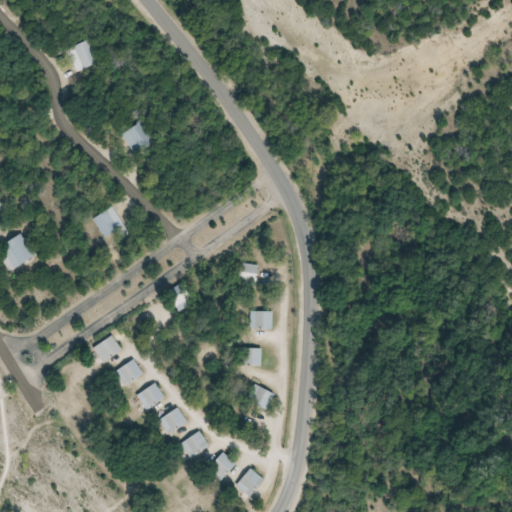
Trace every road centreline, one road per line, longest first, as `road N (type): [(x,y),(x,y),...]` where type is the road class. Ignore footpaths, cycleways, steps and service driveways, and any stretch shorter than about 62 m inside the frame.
road 1 (tertiary): [(286,511),(311,430),(317,252),(280,161),(159,0)]
road 2 (residential): [(0,17),(53,81),(57,122),(183,238)]
road 3 (residential): [(28,374),(248,216)]
road 4 (residential): [(232,202),(14,352)]
road 5 (residential): [(305,464),(217,437),(133,351)]
